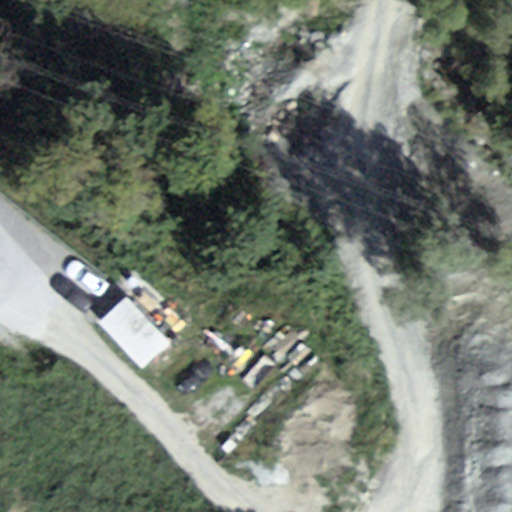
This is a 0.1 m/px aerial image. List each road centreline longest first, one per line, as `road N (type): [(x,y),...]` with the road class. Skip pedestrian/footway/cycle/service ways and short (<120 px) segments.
road 1 (track): [(254,511),(71,316),(14,269)]
road 2 (track): [(387,0),(377,52),(386,98),(511,210)]
